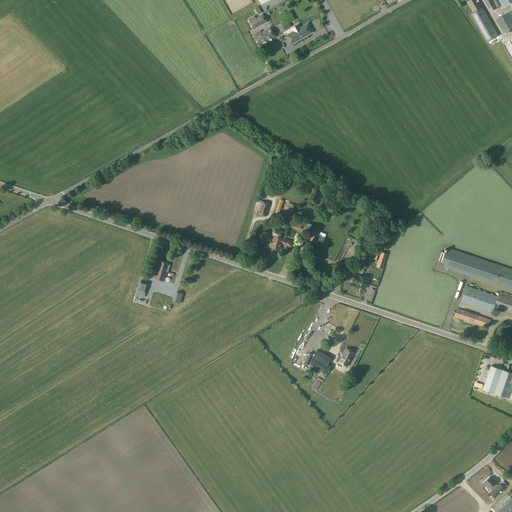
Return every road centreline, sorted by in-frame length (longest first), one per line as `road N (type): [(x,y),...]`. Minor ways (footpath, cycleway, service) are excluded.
road 1 (unclassified): [(511,357),(48,198)]
road 2 (unclassified): [(48,198),(407,0)]
road 3 (tertiary): [(413,511),(511,434)]
